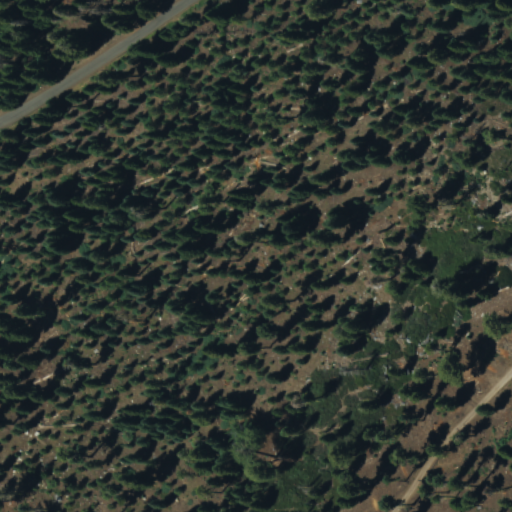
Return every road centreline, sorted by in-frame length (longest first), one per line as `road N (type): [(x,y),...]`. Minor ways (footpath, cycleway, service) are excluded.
road 1 (track): [(327,511),(511,294)]
road 2 (residential): [(194,0),(0,125)]
